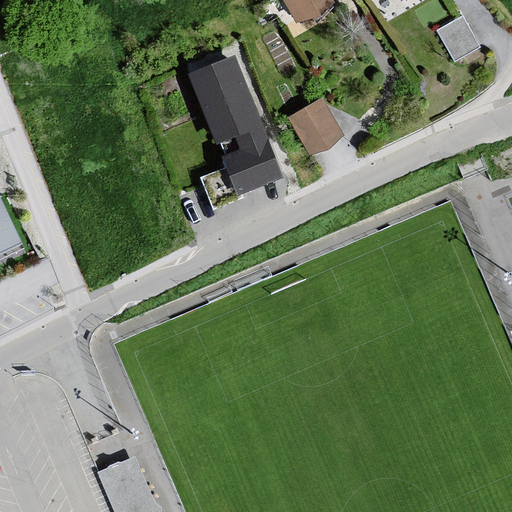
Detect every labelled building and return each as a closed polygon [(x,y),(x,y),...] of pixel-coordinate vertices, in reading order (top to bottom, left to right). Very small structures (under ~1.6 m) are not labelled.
[(332,0),(284,0),(303,33),(339,12),(332,0)] [(464,10),(437,24),(455,56),(481,42),(464,10)] [(238,52),(182,75),(224,174),(204,183),(217,215),(294,183),(238,52)] [(319,100),(286,120),(311,160),(344,140),(319,100)] [(0,258),(26,246),(0,194),(0,258)] [(97,476),(113,511),(156,511),(136,462),(97,476)]
